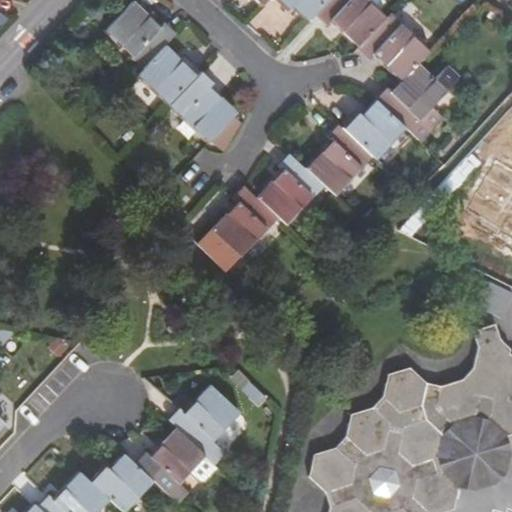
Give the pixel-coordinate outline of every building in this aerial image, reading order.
[(131,0),(105,28),(144,66),(164,45),(175,33),(164,21),(160,25),(133,0),(131,0)] [(293,7),(306,19),(312,13),(326,0),(278,0),(289,10),(293,7)] [(326,0),(312,13),(325,25),(330,20),(358,48),(386,19),(366,0),(326,0)] [(429,53),(390,15),(386,19),(358,48),(368,58),(373,54),(401,80),(418,65),(429,53)] [(137,75),(169,104),(200,71),(185,56),(181,61),(164,45),(144,66),(145,67),(137,75)] [(405,128),(420,141),(442,117),(431,107),(460,77),(447,64),(433,78),(418,65),(401,80),(389,94),(386,91),(376,101),(405,128)] [(212,83),(200,71),(169,104),(209,141),(236,112),(209,87),(212,83)] [(356,115),(342,129),(371,157),(372,156),(376,159),(405,128),(376,101),(360,118),(356,115)] [(334,194),(371,157),(342,129),(338,124),(326,137),(330,141),(304,168),(321,186),(322,185),(334,194)] [(282,169),(255,196),(276,218),(278,216),(285,223),(321,186),(304,168),(289,153),(278,165),(282,169)] [(237,256),(276,218),(255,196),(248,189),(241,184),(229,195),(236,202),(196,245),(223,271),(237,256)] [(476,305),(500,317),(511,294),(511,292),(489,281),(476,305)] [(439,511),(440,511),(456,507),(457,491),(508,478),(511,433),(511,432),(511,343),(490,325),(476,328),(473,374),(435,385),(412,365),(399,369),(331,447),(311,452),(326,511),(439,511)] [(0,345),(12,332),(0,328),(0,345)] [(177,408),(166,419),(174,428),(203,456),(214,465),(225,453),(211,440),(237,411),(209,385),(182,412),(177,408)] [(167,494),(203,456),(174,428),(148,454),(143,450),(133,462),(152,479),(167,494)] [(122,511),(152,479),(133,462),(122,452),(107,468),(104,466),(89,481),(107,499),(122,511)] [(94,511),(107,499),(89,481),(77,471),(51,498),(47,494),(36,506),(42,511),(94,511)]
